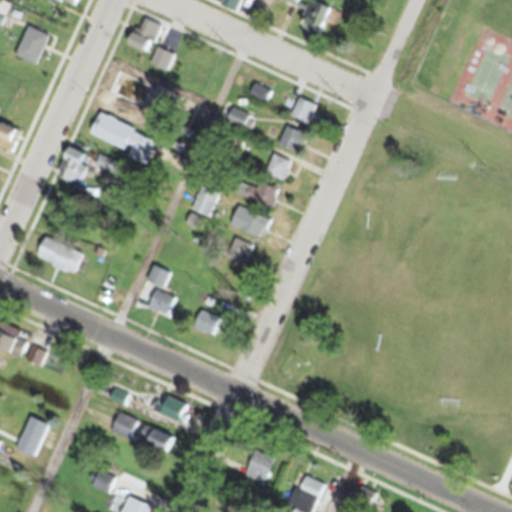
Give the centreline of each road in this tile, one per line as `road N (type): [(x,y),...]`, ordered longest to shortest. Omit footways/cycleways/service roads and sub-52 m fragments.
road 1 (residential): [(488,511),(0,287)]
road 2 (residential): [(182,511),(371,99)]
road 3 (residential): [(0,250),(114,0)]
road 4 (residential): [(371,99),(153,0)]
